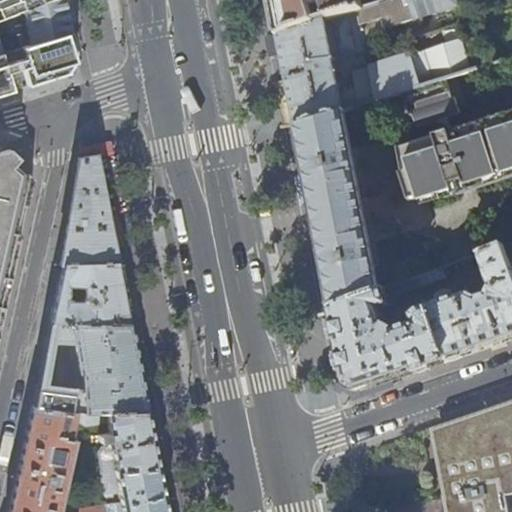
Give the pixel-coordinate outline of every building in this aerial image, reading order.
[(0,0),(0,17),(46,0),(0,0)] [(66,0),(46,0),(0,17),(0,52),(1,52),(0,47),(0,33),(7,31),(28,31),(29,36),(19,39),(21,46),(72,30),(72,27),(66,0)] [(366,8),(363,0),(271,0),(279,36),(319,23),(313,7),(325,3),(331,19),(366,8)] [(390,0),(366,8),(331,19),(319,23),(279,36),(282,55),(286,74),(287,78),(297,127),(344,112),(404,93),(448,79),(479,70),(468,37),(433,49),(434,52),(417,57),(415,52),(377,64),(355,73),(358,92),(341,97),(336,72),(342,71),(339,55),(365,49),(388,41),(384,28),(458,5),(456,0),(390,0)] [(76,51),(72,30),(21,46),(1,52),(0,52),(0,93),(14,89),(13,86),(16,85),(11,71),(9,71),(3,55),(24,48),(24,50),(23,51),(24,55),(26,55),(27,57),(20,59),(29,84),(63,73),(76,51)] [(455,98),(448,79),(404,93),(410,113),(414,112),(419,127),(463,112),(458,98),(455,98)] [(344,112),(297,127),(306,174),(314,216),(316,227),(318,238),(325,272),(333,310),(380,292),(365,216),(344,112)] [(511,112),(456,131),(457,134),(451,136),(449,132),(434,136),(435,138),(399,149),(404,174),(401,175),(411,203),(472,182),(474,186),(511,173),(511,112)] [(0,322),(9,284),(29,192),(32,179),(15,163),(19,159),(16,156),(10,154),(3,152),(0,148),(0,322)] [(64,264),(117,261),(108,217),(108,214),(101,177),(96,154),(79,157),(73,190),(65,235),(60,264),(64,264)] [(511,336),(511,264),(505,245),(481,253),(493,286),(489,296),(481,298),(471,292),(430,306),(447,360),(495,343),(511,336)] [(123,291),(117,261),(64,264),(63,265),(58,289),(51,321),(129,323),(123,291)] [(449,276),(445,267),(421,277),(424,286),(449,276)] [(399,295),(424,286),(421,277),(396,286),(399,295)] [(393,305),(387,289),(380,292),(333,310),(336,327),(344,368),(347,383),(360,391),(447,360),(430,306),(422,309),(414,317),(407,319),(409,326),(397,330),(390,327),(384,309),(393,305)] [(129,323),(51,321),(50,324),(40,376),(34,406),(84,412),(147,411),(141,380),(133,342),(129,323)] [(511,511),(511,403),(432,430),(438,462),(439,467),(440,474),(441,480),(445,499),(447,511),(511,511)] [(84,412),(34,406),(32,405),(19,467),(17,475),(8,511),(166,511),(160,481),(152,438),(147,411),(84,412)]
